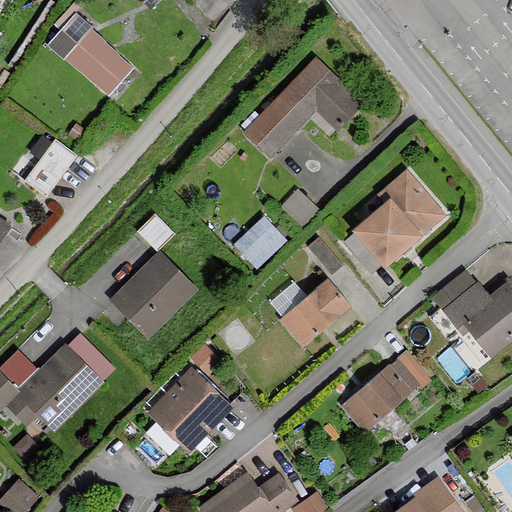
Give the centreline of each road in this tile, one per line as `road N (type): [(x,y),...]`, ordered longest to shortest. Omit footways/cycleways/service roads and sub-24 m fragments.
road 1 (residential): [(58,511),(90,473),(146,486),(192,481),(511,217)]
road 2 (residential): [(254,0),(129,156),(0,293)]
road 3 (tertiary): [(352,0),(511,196)]
